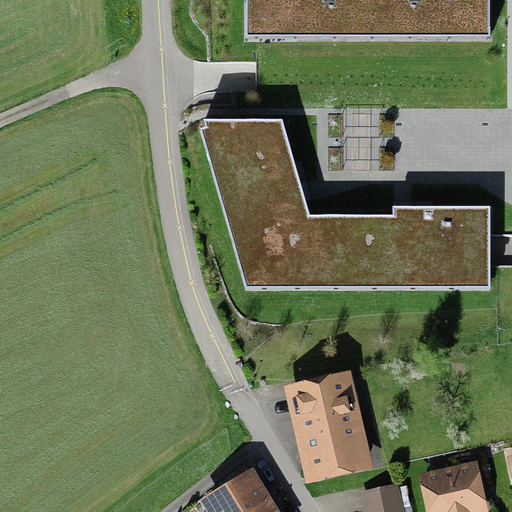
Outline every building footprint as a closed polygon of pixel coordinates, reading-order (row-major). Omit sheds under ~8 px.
[(467,30),(490,30),(489,0),(252,0),(252,11),(255,11),(255,31),(279,31),(279,35),(313,34),(313,31),(356,31),(356,34),(390,34),(390,31),(433,30),(433,34),(467,34),(467,30)] [(282,123),(204,123),(251,284),(491,283),(490,210),(394,209),(393,218),(310,219),(282,123)] [(275,376),(295,472),(358,460),(338,363),(275,376)] [(190,489),(204,511),(276,511),(243,457),(190,489)] [(424,479),(430,511),(468,511),(484,509),(474,468),(424,479)] [(366,494),(369,511),(399,511),(395,488),(366,494)]
